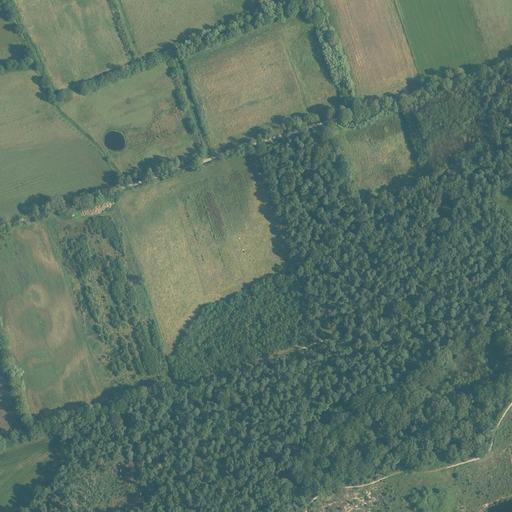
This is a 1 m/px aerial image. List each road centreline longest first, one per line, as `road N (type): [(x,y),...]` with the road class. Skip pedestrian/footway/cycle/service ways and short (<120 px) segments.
road 1 (track): [(511,279),(0,448)]
road 2 (track): [(209,160),(511,64)]
road 3 (track): [(0,226),(209,160)]
